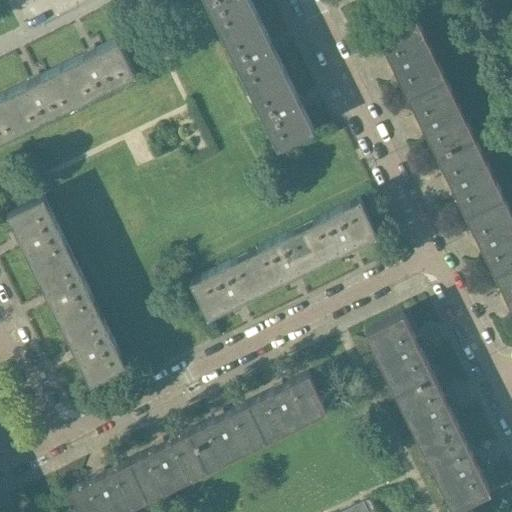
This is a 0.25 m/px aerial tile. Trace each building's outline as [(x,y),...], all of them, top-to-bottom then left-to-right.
[(251,0),(206,0),(222,32),(258,15),(251,0)] [(258,15),(222,32),(249,88),(286,71),(258,15)] [(399,23),(395,25),(379,33),(391,59),(389,61),(393,69),(395,68),(408,93),(445,75),(416,15),(399,23)] [(118,36),(85,52),(61,64),(79,100),(136,72),(118,36)] [(61,64),(29,79),(5,91),(23,127),(79,100),(61,64)] [(286,71),(249,88),(278,146),(314,129),(286,71)] [(445,75),(408,93),(420,118),(418,119),(422,128),(424,127),(437,152),(474,134),(445,75)] [(5,91),(0,93),(0,138),(23,127),(5,91)] [(474,134),(437,152),(449,178),(447,179),(451,188),(453,186),(466,212),(503,194),(474,134)] [(44,194),(7,211),(35,268),(71,250),(44,194)] [(511,211),(503,194),(466,212),(478,237),(476,238),(480,246),(482,245),(494,270),(511,261),(511,211)] [(360,195),(303,223),(321,259),(377,232),(360,195)] [(303,223),(249,250),(266,286),(321,259),(303,223)] [(71,250),(35,268),(62,323),(98,306),(71,250)] [(249,250),(190,278),(208,315),(266,286),(249,250)] [(511,261),(494,270),(507,296),(505,297),(508,305),(511,304),(511,306),(511,261)] [(98,306),(62,323),(90,381),(126,363),(98,306)] [(402,311),(365,329),(394,389),(432,370),(419,345),(422,344),(417,336),(415,337),(402,311)] [(281,381),(273,385),(274,387),(249,399),(267,436),(327,407),(319,391),(317,386),(308,370),(282,383),(281,381)] [(432,370),(394,389),(423,447),(460,429),(448,404),(450,403),(446,395),(444,396),(432,370)] [(222,409),(214,413),(215,416),(189,429),(207,466),(267,436),(249,399),(223,412),(222,409)] [(162,439),(154,443),(155,445),(130,457),(148,495),(207,466),(189,429),(164,441),(162,439)] [(460,429),(423,447),(452,507),(469,499),(473,497),(490,489),(477,463),(479,462),(475,454),(473,455),(460,429)] [(96,474),(71,486),(70,486),(82,511),(112,511),(148,495),(130,457),(105,470),(103,467),(95,471),(96,474)] [(373,496),(364,500),(369,511),(378,506),(373,496)]
